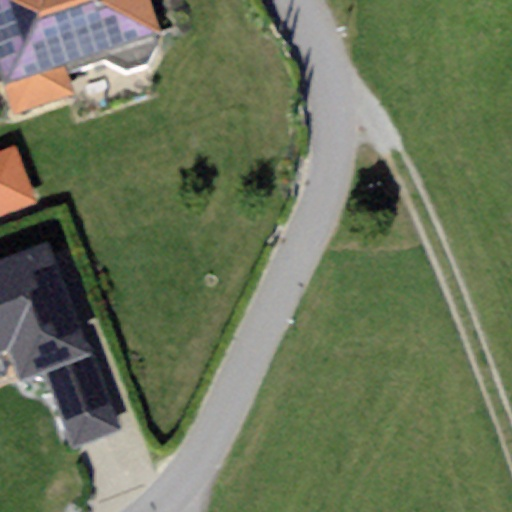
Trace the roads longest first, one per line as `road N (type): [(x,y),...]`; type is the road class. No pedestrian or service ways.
road 1 (residential): [(153,511),(175,496),(327,181),(332,113),(324,67),(293,0)]
road 2 (track): [(511,440),(386,142),(332,113)]
